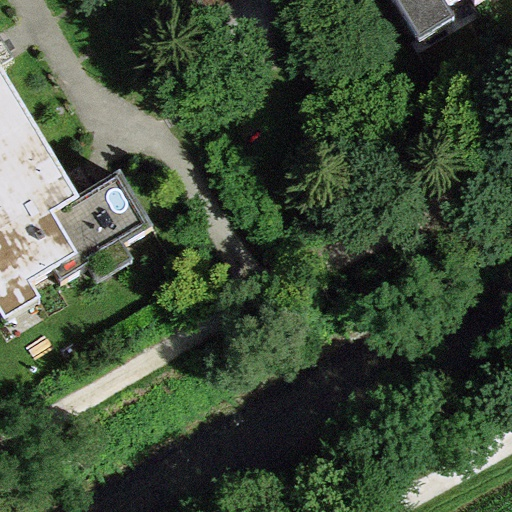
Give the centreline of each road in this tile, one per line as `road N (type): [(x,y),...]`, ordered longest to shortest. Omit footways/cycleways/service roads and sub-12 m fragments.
road 1 (track): [(0,445),(511,168)]
road 2 (track): [(511,443),(384,511)]
